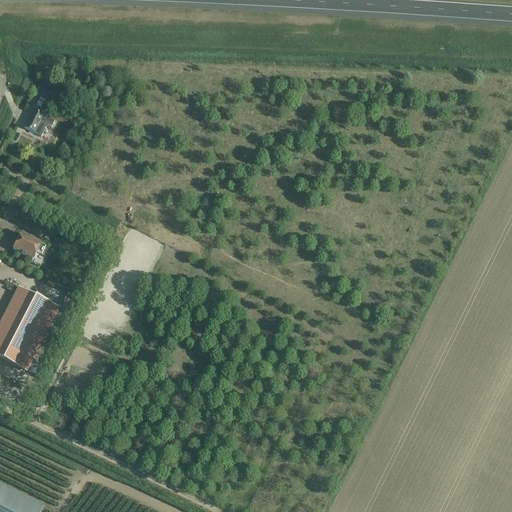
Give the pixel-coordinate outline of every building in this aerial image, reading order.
[(97,88),(100,96),(108,93),(105,85),(97,88)] [(52,95),(39,88),(35,96),(42,99),(39,107),(43,109),(47,102),(48,102),(52,95)] [(24,129),(38,136),(41,138),(47,126),(52,128),(54,123),(33,112),(24,129)] [(41,255),(45,248),(41,245),(21,235),(17,242),(14,243),(13,246),(14,249),(13,251),(32,261),(37,253),(41,255)] [(34,359),(59,310),(18,289),(0,324),(0,358),(27,372),(34,359)] [(78,299),(67,294),(64,301),(74,306),(78,299)] [(34,359),(27,372),(43,381),(50,367),(34,359)] [(41,511),(43,510),(0,488),(0,511),(41,511)]
